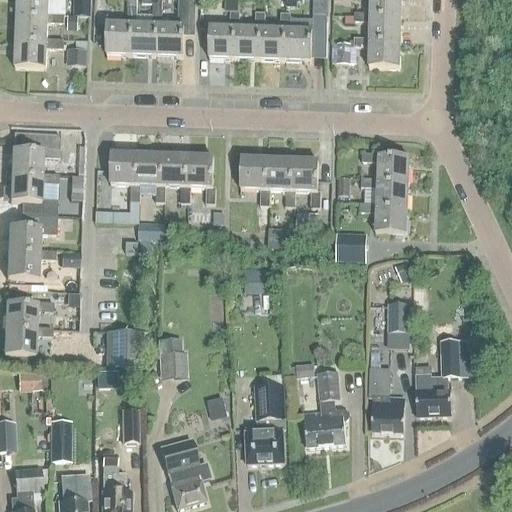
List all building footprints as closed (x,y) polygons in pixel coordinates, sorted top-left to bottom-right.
[(17,0),(16,21),(47,22),(47,18),(48,2),(64,3),(64,0),(17,0)] [(88,0),(73,0),(73,18),(88,19),(88,0)] [(106,58),(132,59),(133,28),(136,28),(137,0),(127,0),(127,28),(107,27),(106,58)] [(136,28),(133,28),(132,59),(157,60),(158,29),(162,29),(162,0),(141,0),(141,9),(153,9),(152,29),(136,28)] [(158,29),(157,60),(183,61),(184,31),(194,31),(194,0),(177,0),(176,30),(162,29),(158,29)] [(292,0),(284,0),(285,10),(293,11),(292,0)] [(370,1),(369,17),(369,21),(400,22),(400,0),(353,0),(353,1),(370,1)] [(208,62),(234,63),(235,32),(239,32),(240,15),(230,15),(230,31),(210,31),(208,62)] [(234,63),(238,63),(260,64),(261,33),(264,33),(265,16),(256,16),(255,32),(239,32),(235,32),(234,63)] [(280,33),(264,33),(261,33),(260,64),(285,64),(286,33),(289,34),(290,17),(281,17),(280,33)] [(369,26),(369,42),(369,46),(400,47),(400,22),(369,21),(369,17),(353,17),(353,26),(369,26)] [(47,18),(47,22),(16,21),(15,46),(46,47),(46,43),(47,27),(64,28),(64,19),(61,19),(47,18)] [(76,33),(76,19),(66,18),(66,33),(76,33)] [(305,34),(289,34),(286,33),(285,64),(311,65),(311,54),(325,55),(325,61),(324,61),(324,62),(325,62),(327,18),(306,18),(305,34)] [(369,46),(369,42),(352,42),(352,51),(369,52),(368,72),(399,72),(400,47),(369,46)] [(63,44),(46,43),(46,47),(15,46),(14,72),(45,73),(46,53),(63,53),(63,44)] [(335,67),(349,68),(350,47),(336,47),(335,67)] [(85,69),(85,53),(75,53),(71,53),(71,69),(85,69)] [(11,154),(10,180),(41,181),(41,177),(42,162),(58,162),(59,138),(27,137),(27,155),(11,154)] [(139,206),(139,189),(136,189),(137,158),(111,157),(110,188),(130,189),(129,206),(139,206)] [(378,167),(377,183),(377,186),(408,188),(409,162),(379,160),(379,157),(362,157),(361,166),(378,167)] [(164,207),(164,190),(161,190),(162,159),(137,158),(136,189),(139,189),(155,190),(155,206),(164,207)] [(189,208),(190,191),(186,191),(187,160),(162,159),(161,190),(164,190),(180,191),(180,207),(189,208)] [(186,191),(190,191),(206,192),(205,208),(214,209),(215,191),(212,191),(213,161),(187,160),(186,191)] [(269,210),(269,194),(266,194),(267,163),(241,162),(240,193),(260,194),(260,210),(269,210)] [(294,211),(295,195),(291,195),(292,164),(267,163),(266,194),(269,194),(285,195),(285,211),(294,211)] [(291,195),(295,195),(311,195),(310,212),(319,212),(320,195),(317,195),(318,165),(292,164),(291,195)] [(41,181),(10,180),(9,206),(21,206),(20,218),(56,220),(57,204),(40,203),(41,187),(57,187),(58,178),(41,177),(41,181)] [(347,182),(338,182),(338,198),(347,198),(347,182)] [(377,192),(376,208),(376,211),(407,213),(408,188),(377,186),(377,183),(361,182),(360,191),(377,192)] [(376,211),(376,208),(360,207),(359,216),(376,217),(375,237),(406,239),(407,213),(376,211)] [(222,217),(214,217),(214,229),(222,229),(222,217)] [(268,233),(268,217),(256,217),(256,233),(268,233)] [(309,217),(309,223),(295,223),(295,233),(317,233),(317,217),(309,217)] [(55,239),(56,230),(56,220),(20,218),(20,231),(8,231),(7,257),(38,258),(38,254),(39,238),(55,239)] [(151,245),(163,245),(163,231),(138,230),(138,244),(139,244),(139,258),(150,258),(151,245)] [(280,233),(268,233),(268,240),(258,240),(257,253),(279,253),(280,233)] [(345,262),(367,261),(365,239),(344,240),(345,262)] [(124,258),(136,258),(137,247),(125,247),(124,258)] [(38,258),(7,257),(6,282),(37,284),(38,263),(54,264),(55,255),(38,254),(38,258)] [(80,256),(62,255),(61,271),(80,272),(80,256)] [(411,281),(404,266),(395,271),(401,285),(411,281)] [(272,276),(245,276),(245,296),(272,296),(272,276)] [(464,293),(466,309),(474,307),(472,292),(464,293)] [(5,307),(4,333),(35,334),(35,331),(36,315),(52,316),(53,306),(35,305),(35,309),(5,307)] [(387,338),(408,338),(409,309),(388,308),(387,338)] [(4,333),(3,359),(17,360),(31,360),(34,360),(35,340),(51,341),(52,331),(35,331),(35,334),(4,333)] [(106,335),(105,372),(142,372),(143,337),(106,335)] [(415,379),(416,421),(451,421),(450,388),(448,388),(448,382),(459,382),(458,345),(441,345),(442,381),(431,381),(431,378),(415,379)] [(184,356),(172,357),(173,381),(185,380),(184,356)] [(296,382),(296,383),(315,381),(313,368),(288,371),(288,383),(296,382)] [(372,416),(371,437),(403,438),(404,417),(403,417),(404,402),(389,401),(390,374),(370,373),(369,402),(373,402),(372,416)] [(117,392),(117,375),(97,375),(97,393),(117,392)] [(18,395),(46,394),(46,376),(18,376),(18,395)] [(319,404),(320,416),(303,418),(304,428),(306,453),(345,449),(343,426),(345,425),(347,422),(346,417),(344,414),(335,415),(334,404),(339,404),(337,376),(317,378),(319,404)] [(257,432),(245,433),(246,469),(284,468),(282,433),(285,433),(284,421),(282,378),(260,379),(260,391),(255,391),(256,425),(257,425),(257,432)] [(140,447),(139,413),(121,414),(122,448),(140,447)] [(0,427),(0,457),(11,457),(10,427),(0,427)] [(50,465),(65,465),(65,449),(71,449),(71,437),(51,437),(50,465)] [(170,492),(175,511),(183,511),(205,506),(199,484),(209,481),(206,467),(198,470),(191,443),(160,451),(167,477),(168,482),(171,492),(170,492)] [(101,495),(101,511),(129,511),(129,506),(130,506),(130,498),(128,498),(128,496),(123,496),(123,478),(116,478),(116,459),(103,459),(103,495),(101,495)] [(31,511),(30,501),(30,496),(40,495),(38,472),(13,475),(15,503),(12,503),(12,511),(31,511)] [(60,508),(57,508),(57,511),(85,511),(85,504),(90,503),(88,479),(73,480),(73,484),(60,485),(62,505),(60,505),(60,508)]
